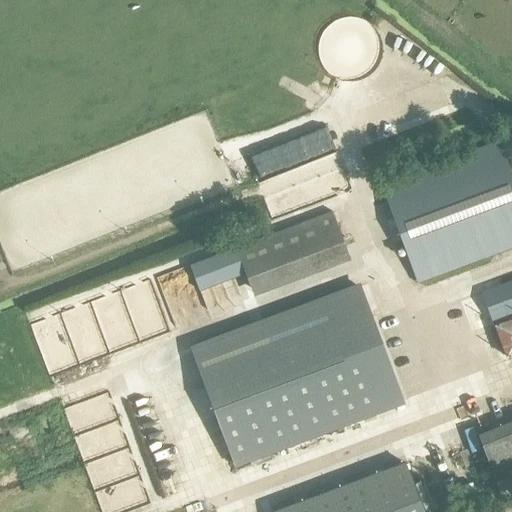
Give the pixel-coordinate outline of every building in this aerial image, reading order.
[(249,155),(258,175),(279,166),(269,145),(249,155)] [(417,283),(511,247),(511,179),(500,146),(381,185),(417,283)] [(253,297),(350,261),(331,211),(235,248),(253,297)] [(358,283),(190,346),(236,467),(404,404),(358,283)] [(511,284),(484,294),(494,323),(511,316),(511,284)] [(511,496),(511,420),(477,434),(502,500),(511,496)] [(423,511),(406,463),(273,511),(272,511),(423,511)]
